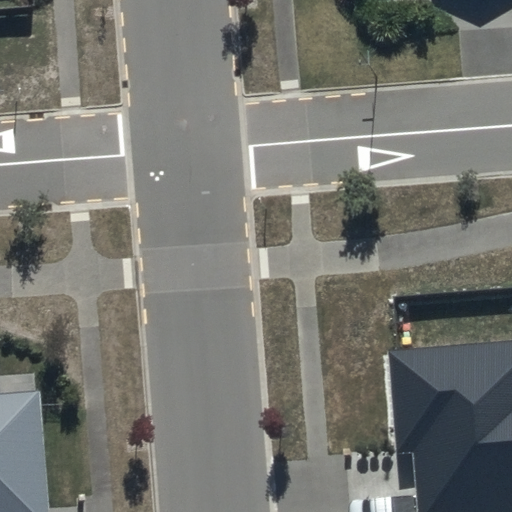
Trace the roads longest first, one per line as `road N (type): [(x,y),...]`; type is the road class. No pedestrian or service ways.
road 1 (residential): [(184,149),(210,511)]
road 2 (residential): [(511,124),(184,149)]
road 3 (residential): [(184,149),(0,163)]
road 4 (residential): [(173,0),(184,149)]
